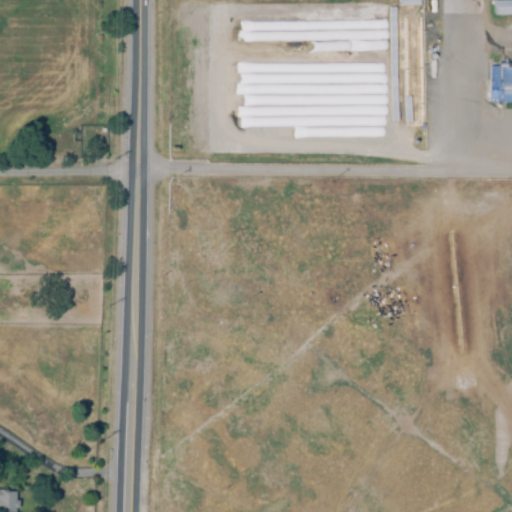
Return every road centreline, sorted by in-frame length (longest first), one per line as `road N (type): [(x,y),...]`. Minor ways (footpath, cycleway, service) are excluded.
road 1 (secondary): [(139,0),(126,511)]
road 2 (residential): [(140,169),(511,172)]
road 3 (residential): [(140,169),(0,172)]
